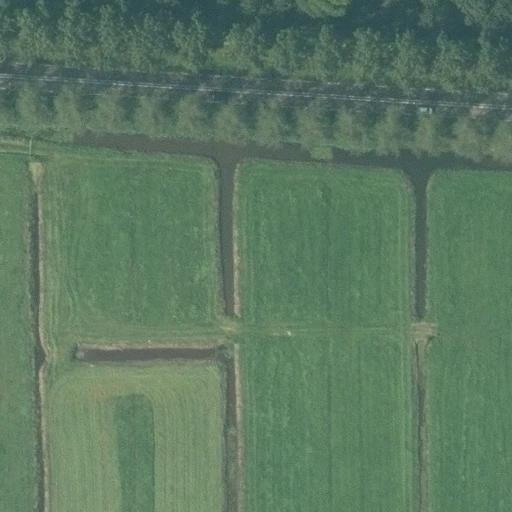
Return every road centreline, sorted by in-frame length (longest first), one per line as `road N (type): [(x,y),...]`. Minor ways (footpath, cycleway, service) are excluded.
road 1 (track): [(0,149),(55,154),(58,329),(452,332),(459,500)]
road 2 (primary): [(511,109),(0,78)]
road 3 (track): [(291,330),(294,498)]
road 4 (track): [(60,468),(58,329)]
